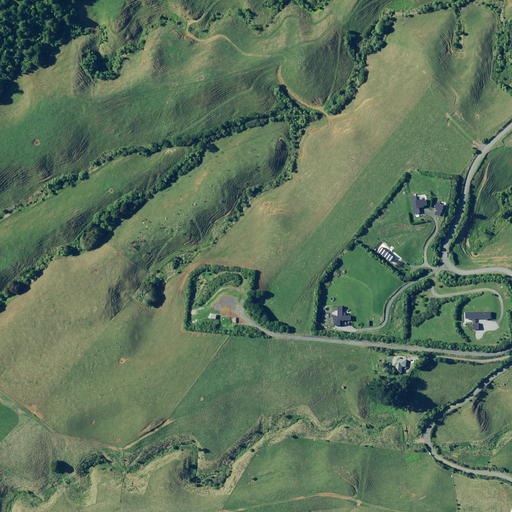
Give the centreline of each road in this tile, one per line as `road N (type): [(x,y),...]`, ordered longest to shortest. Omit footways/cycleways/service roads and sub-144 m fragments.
road 1 (unclassified): [(511,127),(469,177),(440,252),(450,266),(511,273)]
road 2 (unclassified): [(511,366),(437,411),(423,436),(456,467),(511,480)]
